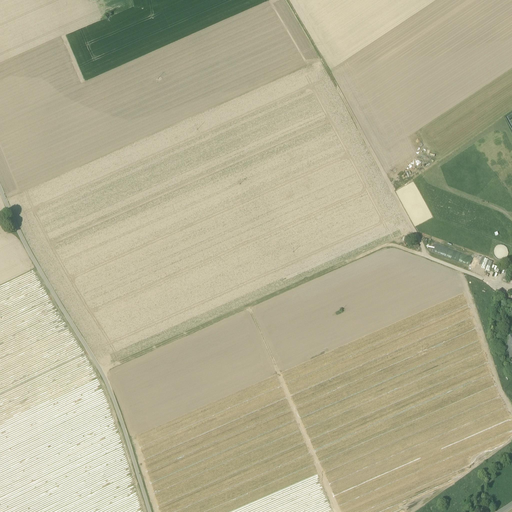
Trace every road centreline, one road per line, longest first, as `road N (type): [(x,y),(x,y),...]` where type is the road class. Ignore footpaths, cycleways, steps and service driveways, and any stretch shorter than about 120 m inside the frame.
road 1 (track): [(480,278),(388,242),(100,370)]
road 2 (track): [(0,186),(100,370),(149,511)]
road 3 (track): [(285,0),(427,257)]
